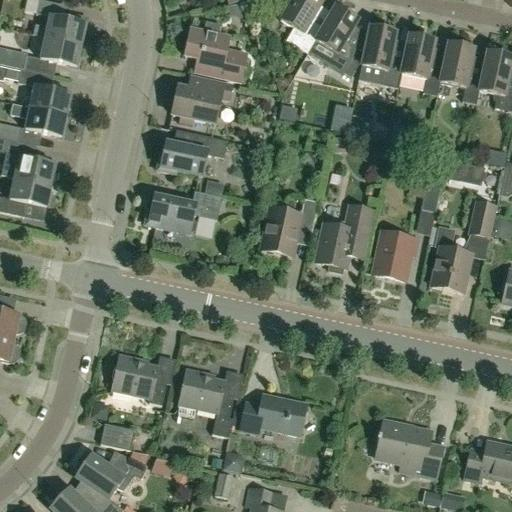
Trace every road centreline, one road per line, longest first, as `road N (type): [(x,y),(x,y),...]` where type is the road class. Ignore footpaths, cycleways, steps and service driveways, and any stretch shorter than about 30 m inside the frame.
road 1 (residential): [(511,370),(90,278)]
road 2 (residential): [(90,278),(137,62),(136,0)]
road 3 (residential): [(0,490),(53,432),(68,399),(90,278)]
